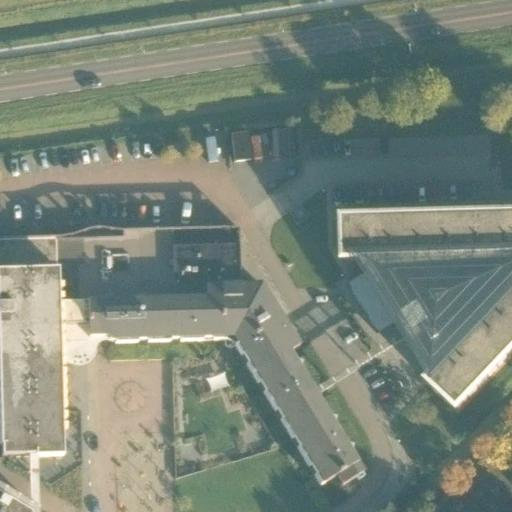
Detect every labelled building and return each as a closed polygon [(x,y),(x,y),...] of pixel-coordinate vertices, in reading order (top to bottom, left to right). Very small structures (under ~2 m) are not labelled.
[(270,131),(271,159),(282,159),(294,158),(293,130),(281,131),(270,131)] [(230,136),(233,160),(248,158),(245,134),(230,136)] [(219,159),(217,138),(206,139),(208,160),(219,159)] [(511,217),(345,222),(346,264),(362,263),(368,274),(399,323),(433,380),(429,384),(460,412),(511,356),(511,217)] [(239,287),(238,230),(121,233),(112,232),(108,232),(99,230),(95,231),(85,233),(82,234),(70,237),(59,240),(0,241),(0,458),(1,459),(62,458),(59,339),(88,338),(88,339),(109,339),(109,343),(116,342),(116,344),(125,344),(126,345),(225,343),(234,348),(320,487),(337,477),(343,487),(363,475),(350,455),(352,448),(345,446),(333,428),(336,420),(328,418),(316,400),(319,392),(311,392),(299,372),(302,365),(293,363),(288,354),(299,348),(262,286),(239,287)] [(378,336),(399,323),(368,274),(347,287),(378,336)] [(0,489),(0,511),(37,511),(0,489)]
